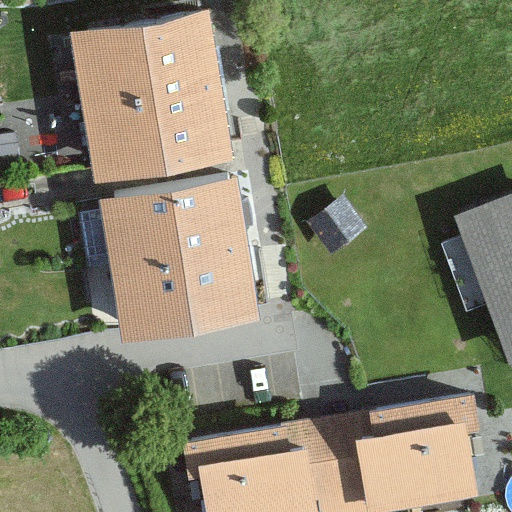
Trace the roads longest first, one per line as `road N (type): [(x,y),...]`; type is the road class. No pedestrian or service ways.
road 1 (unknown): [(62,394),(112,363),(278,315)]
road 2 (residential): [(121,511),(83,416),(62,394),(0,381)]
